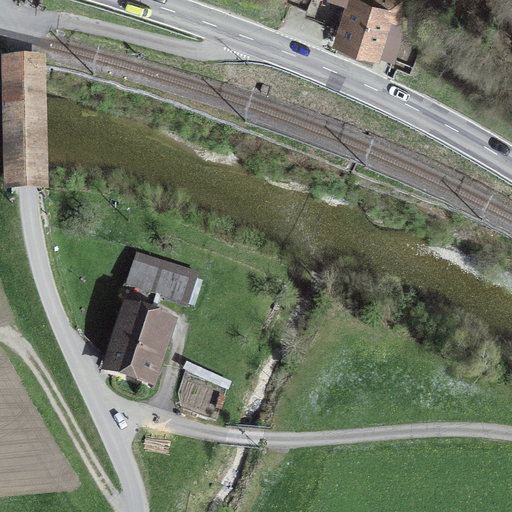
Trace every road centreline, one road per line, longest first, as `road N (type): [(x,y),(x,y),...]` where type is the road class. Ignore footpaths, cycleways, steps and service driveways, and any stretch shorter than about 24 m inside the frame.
road 1 (track): [(96,406),(37,254),(26,186),(21,12),(0,6)]
road 2 (track): [(511,433),(261,439),(96,406)]
road 3 (primary): [(511,162),(336,73),(136,0)]
road 4 (track): [(244,36),(226,49),(197,51),(21,12)]
road 5 (track): [(0,334),(36,363),(126,511)]
